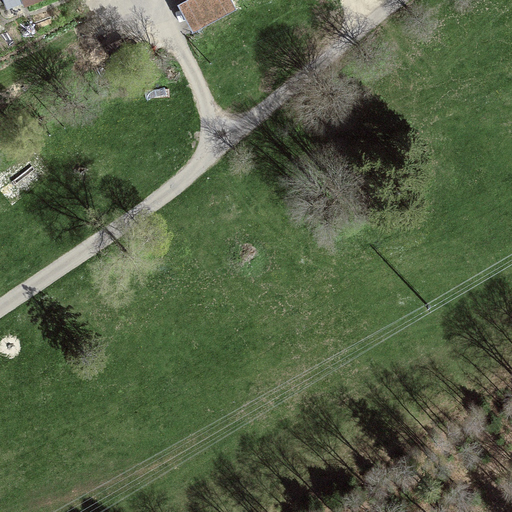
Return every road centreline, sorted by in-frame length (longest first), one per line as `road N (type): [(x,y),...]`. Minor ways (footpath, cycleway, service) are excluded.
road 1 (track): [(0,309),(196,176),(221,135),(404,0)]
road 2 (unknown): [(217,143),(158,0)]
